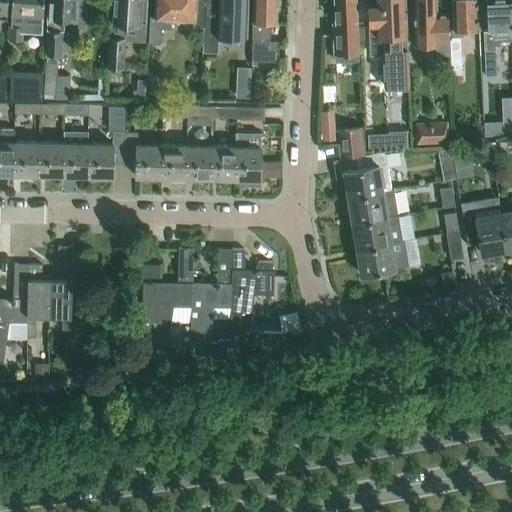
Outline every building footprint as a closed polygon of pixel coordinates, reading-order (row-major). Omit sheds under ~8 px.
[(11,0),(9,39),(21,39),(22,27),(42,28),(43,0),(11,0)] [(75,0),(49,0),(46,54),(61,55),(63,18),(74,19),(75,0)] [(113,0),(113,16),(110,16),(107,65),(122,66),(124,23),(139,24),(140,0),(113,0)] [(155,0),(155,15),(150,14),(148,42),(160,42),(161,26),(171,27),(171,16),(193,17),(194,0),(155,0)] [(204,25),(205,0),(194,0),(193,17),(193,25),(204,25)] [(246,36),(247,0),(205,0),(204,25),(203,50),(217,50),(217,35),(246,36)] [(252,0),(252,7),(251,41),(250,59),(253,59),(253,67),(269,68),(269,60),(278,60),(278,40),(269,40),(270,21),(277,21),(277,0),(252,0)] [(335,60),(358,60),(355,0),(334,0),(335,23),(332,23),(334,52),(335,52),(335,60)] [(374,0),(375,1),(368,1),(368,6),(368,20),(369,20),(369,25),(376,25),(376,34),(371,34),(371,33),(370,33),(371,53),(383,53),(384,85),(408,84),(404,0),(374,0)] [(413,0),(414,43),(435,43),(435,53),(448,53),(448,12),(436,12),(436,0),(413,0)] [(477,0),(451,0),(452,28),(479,27),(477,0)] [(511,11),(511,0),(486,0),(488,28),(483,29),(485,67),(497,66),(496,43),(501,43),(501,39),(511,38),(511,11)] [(77,21),(83,28),(96,18),(90,10),(77,21)] [(463,73),(461,35),(449,36),(451,73),(463,73)] [(46,62),(45,98),(69,99),(70,75),(57,74),(57,62),(46,62)] [(11,72),(10,97),(42,98),(43,73),(11,72)] [(238,84),(237,96),(249,96),(250,84),(238,84)] [(134,89),(133,97),(143,98),(144,90),(136,89),(134,89)] [(39,112),(39,103),(15,103),(14,111),(39,112)] [(64,112),(64,104),(39,103),(39,112),(64,112)] [(89,104),(64,104),(64,112),(89,113),(89,104)] [(188,115),(188,105),(163,105),(163,114),(188,115)] [(212,115),(212,105),(188,105),(188,115),(212,115)] [(237,115),(237,106),(212,105),(212,115),(237,115)] [(264,106),(237,106),(237,115),(237,118),(264,118),(264,106)] [(511,118),(501,119),(491,120),(492,133),(511,132),(511,118)] [(416,141),(447,140),(446,121),(434,122),(434,126),(416,126),(416,141)] [(15,140),(15,127),(0,126),(0,174),(11,175),(11,172),(13,172),(13,140),(14,140),(15,140)] [(361,127),(338,129),(340,155),(363,153),(361,127)] [(388,131),(367,132),(368,145),(406,143),(406,128),(388,129),(388,131)] [(125,130),(113,130),(113,142),(88,141),(87,174),(97,174),(97,177),(109,177),(109,174),(112,174),(112,162),(125,163),(125,130)] [(162,142),(137,142),(137,130),(125,130),(125,163),(136,163),(135,175),(146,175),(146,178),(159,178),(159,175),(162,175),(162,142)] [(236,143),(235,165),(235,177),(245,177),(244,180),(257,180),(257,177),(260,177),(261,132),(236,131),(236,143)] [(38,140),(15,140),(14,140),(13,140),(13,172),(23,173),(23,175),(36,176),(36,173),(37,173),(38,140)] [(63,141),(38,140),(37,173),(48,173),(48,176),(60,176),(60,173),(62,173),(63,141)] [(88,141),(63,141),(62,173),(72,174),(72,176),(85,176),(85,174),(87,174),(88,141)] [(187,143),(162,142),(162,175),(171,176),(171,178),(183,178),(183,176),(186,176),(187,143)] [(481,143),(478,148),(480,155),(491,153),(489,142),(481,143)] [(212,143),(187,143),(186,176),(196,176),(196,179),(208,179),(208,176),(211,176),(212,143)] [(236,143),(212,143),(211,176),(220,177),(220,179),(232,179),(232,177),(235,177),(235,165),(236,143)] [(384,150),(356,155),(358,166),(343,169),(343,170),(345,170),(346,178),(344,178),(347,196),(349,196),(361,194),(393,188),(390,188),(386,166),(400,164),(398,150),(384,153),(384,150)] [(453,164),(441,166),(443,178),(455,176),(453,164)] [(443,207),(455,205),(452,186),(440,188),(443,207)] [(393,188),(361,194),(349,196),(350,204),(349,204),(351,222),(353,221),(365,219),(397,214),(393,188)] [(501,211),(491,213),(489,202),(473,204),(474,207),(461,209),(466,239),(479,237),(481,252),(498,250),(498,248),(506,246),(506,248),(507,248),(501,211)] [(511,209),(501,211),(507,248),(511,247),(511,209)] [(445,214),(448,232),(459,230),(456,212),(445,214)] [(397,214),(365,219),(353,221),(354,229),(353,230),(356,247),(357,247),(391,241),(404,239),(404,238),(401,239),(397,214)] [(427,229),(415,231),(419,256),(431,254),(427,229)] [(459,230),(448,232),(446,232),(450,258),(463,256),(459,230)] [(404,239),(391,241),(357,247),(359,255),(357,255),(360,273),(408,265),(404,239)] [(57,278),(49,278),(49,315),(62,315),(62,328),(71,328),(72,244),(58,244),(57,278)] [(143,282),(142,343),(167,343),(170,321),(190,322),(191,305),(191,283),(193,283),(193,247),(178,246),(178,276),(181,276),(181,282),(162,282),(143,282)] [(190,322),(190,353),(230,353),(230,345),(230,338),(219,338),(215,341),(209,340),(212,317),(231,317),(231,306),(232,306),(232,247),(218,247),(217,283),(193,283),(191,283),(191,305),(190,322)] [(232,306),(231,306),(231,317),(230,338),(230,345),(283,346),(283,344),(282,331),(248,330),(253,292),(272,292),(273,260),(268,260),(258,260),(258,264),(261,264),(261,270),(243,270),(244,248),(232,247),(232,306)] [(26,320),(28,262),(14,262),(13,292),(17,292),(17,298),(0,297),(0,359),(3,359),(6,337),(26,336),(26,320)] [(49,315),(49,278),(41,278),(42,263),(28,262),(26,320),(26,336),(35,336),(35,315),(49,315)]
